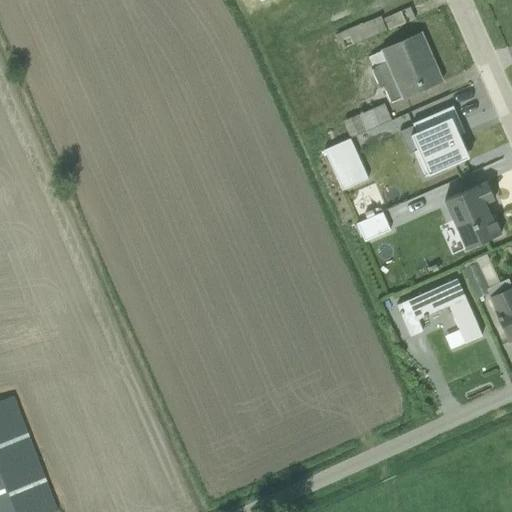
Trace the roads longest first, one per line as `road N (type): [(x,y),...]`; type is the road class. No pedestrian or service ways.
road 1 (unclassified): [(511,391),(249,511)]
road 2 (residential): [(511,122),(458,0)]
